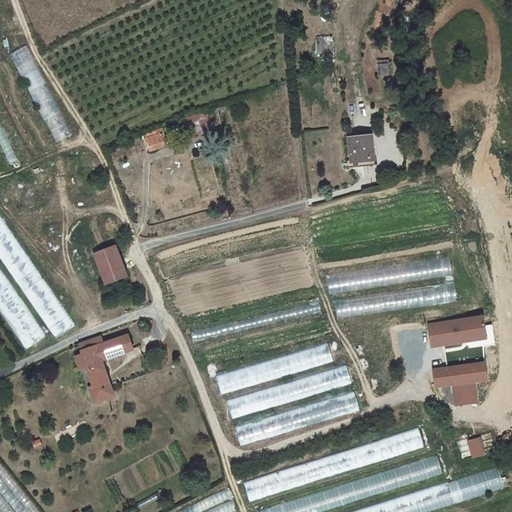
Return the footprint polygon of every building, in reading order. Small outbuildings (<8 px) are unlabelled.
[(314,35),(313,53),(331,54),(332,36),(314,35)] [(10,57),(56,142),(72,133),(26,48),(10,57)] [(385,74),(383,61),(374,62),(376,76),(385,74)] [(199,134),(212,129),(208,119),(206,120),(204,115),(202,116),(202,114),(181,122),(183,131),(196,125),(199,134)] [(19,159),(0,122),(0,143),(10,163),(19,159)] [(180,133),(177,128),(170,131),(172,136),(180,133)] [(163,146),(158,131),(141,138),(145,153),(163,146)] [(370,158),(367,135),(347,138),(350,161),(370,158)] [(0,217),(0,258),(55,338),(75,325),(0,217)] [(125,276),(113,246),(93,255),(105,285),(125,276)] [(457,300),(450,256),(327,274),(330,293),(332,293),(337,317),(457,300)] [(0,269),(0,311),(26,348),(46,336),(0,269)] [(193,342),(321,312),(319,302),(191,332),(193,342)] [(455,319),(426,323),(428,346),(463,341),(483,337),(480,325),(478,316),(455,319)] [(488,323),(480,325),(483,337),(463,341),(464,348),(492,344),(488,323)] [(79,352),(92,388),(101,385),(103,391),(110,389),(101,361),(131,350),(126,335),(101,344),(79,352)] [(101,344),(99,337),(91,340),(84,343),(80,345),(78,346),(79,352),(101,344)] [(335,369),(326,344),(216,376),(221,394),(224,393),(241,445),(360,409),(348,365),(335,369)] [(483,361),(470,363),(472,380),(484,378),(483,361)] [(472,380),(470,363),(449,366),(451,383),(472,380)] [(434,385),(451,383),(449,366),(432,368),(434,385)] [(472,380),(451,383),(453,404),(475,401),(472,380)] [(92,388),(87,390),(92,404),(113,397),(110,389),(103,391),(101,385),(92,388)] [(255,511),(417,511),(503,486),(497,471),(446,486),(437,459),(427,461),(419,430),(245,486),(255,511)] [(484,455),(481,436),(467,440),(472,459),(484,455)] [(0,511),(39,511),(0,462),(0,511)] [(235,511),(234,507),(235,506),(227,484),(212,490),(180,507),(170,511),(235,511)]
